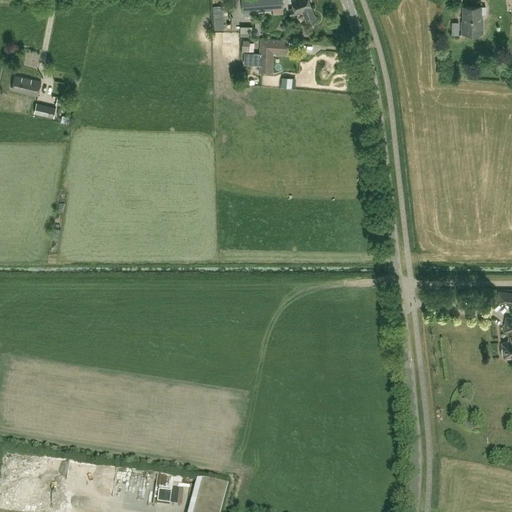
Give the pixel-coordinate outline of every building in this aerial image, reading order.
[(272,10),(272,8),(283,7),(282,0),(241,0),(242,13),(272,10)] [(291,0),(294,7),(288,9),(291,16),(298,13),(297,12),(302,10),(307,22),(315,18),(308,0),(291,0)] [(481,22),(481,6),(463,6),(463,22),(462,22),(462,33),(483,33),(483,22),(481,22)] [(456,34),(457,21),(449,21),(448,33),(456,34)] [(252,26),(240,26),(240,36),(251,36),(252,26)] [(260,54),(255,53),(255,65),(259,65),(259,72),(272,73),(273,52),(286,53),(286,40),(261,38),(260,54)] [(42,81),(15,75),(12,89),(38,95),(42,81)] [(289,87),(290,77),(282,76),(281,87),(289,87)] [(76,87),(56,83),(53,93),(74,98),(76,87)] [(56,104),(66,107),(67,100),(58,98),(56,104)] [(34,113),(54,118),(57,107),(37,102),(34,113)] [(511,317),(507,317),(505,327),(508,328),(510,341),(503,342),(504,347),(502,349),(503,354),(505,356),(505,357),(506,357),(508,358),(511,357),(511,317)] [(221,511),(229,484),(197,477),(187,511),(221,511)]
